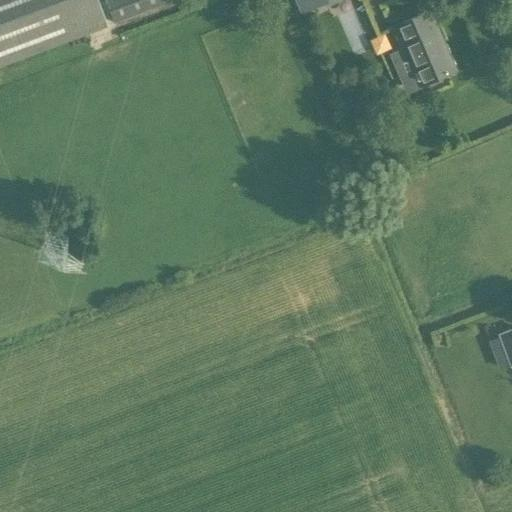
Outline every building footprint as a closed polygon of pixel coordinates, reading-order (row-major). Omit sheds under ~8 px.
[(0,0),(0,64),(107,24),(97,0),(0,0)] [(107,0),(115,22),(177,1),(176,0),(107,0)] [(295,0),(301,15),(325,4),(323,0),(295,0)] [(418,68),(424,83),(455,69),(441,39),(437,41),(424,12),(392,26),(412,71),(418,68)] [(511,366),(511,331),(497,336),(509,368),(511,366)]
